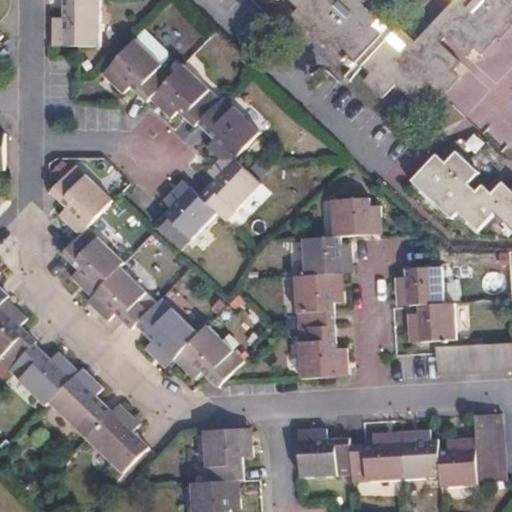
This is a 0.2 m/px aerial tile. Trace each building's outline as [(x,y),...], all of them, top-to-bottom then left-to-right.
[(101,46),(101,0),(64,0),(64,18),(54,17),(54,29),(64,29),(64,46),(101,46)] [(511,0),(291,0),(300,8),(294,15),(312,31),(310,34),(323,47),(326,45),(343,61),(350,54),(370,74),(365,81),(382,97),(395,84),(412,99),(428,83),(442,95),(459,77),(453,71),(461,62),(439,43),(445,37),(467,57),(475,48),(482,54),(498,37),(500,39),(511,26),(511,24),(511,23),(511,22),(511,0)] [(54,46),(64,46),(64,29),(54,29),(54,46)] [(147,30),(137,40),(163,65),(169,59),(169,52),(147,30)] [(159,91),(174,76),(163,65),(137,40),(111,67),(124,79),(117,86),(125,93),(132,86),(148,103),(152,99),(159,91)] [(200,123),(222,101),(185,65),(174,76),(159,91),(172,103),(164,111),(172,118),(180,111),(197,127),(200,123)] [(124,79),(111,67),(105,74),(117,86),(124,79)] [(172,103),(159,91),(152,99),(164,111),(172,103)] [(224,147),(236,159),(262,132),(226,97),(222,101),(200,123),(216,139),(209,147),(217,155),(224,147)] [(221,160),(236,159),(224,147),(217,155),(221,160)] [(446,163),(437,154),(412,180),(414,182),(414,186),(420,191),(423,191),(442,208),(441,211),(447,217),(451,217),(453,218),(459,212),(461,214),(460,217),(466,223),(470,222),(479,230),(495,213),(497,215),(497,218),(503,224),(507,224),(511,228),(511,190),(503,182),(492,194),(483,185),(476,192),(469,184),(479,172),(457,151),(446,163)] [(236,159),(221,160),(217,165),(209,173),(216,180),(200,196),(219,213),(227,221),(262,185),(236,159)] [(76,215),(89,228),(115,201),(78,166),(53,192),(68,207),(61,215),(69,223),(76,215)] [(185,181),(173,193),(180,200),(192,188),(185,181)] [(183,250),(219,213),(200,196),(192,188),(180,200),(173,193),(165,201),(172,208),(157,226),(183,250)] [(341,237),(372,235),(371,217),(381,217),(380,206),(370,206),(369,199),(334,201),(336,237),(341,237)] [(82,235),(89,228),(76,215),(69,223),(82,235)] [(372,235),(374,235),(381,235),(381,217),(371,217),(372,235)] [(126,263),(89,228),(82,235),(64,254),(80,270),(73,277),(81,285),(88,277),(101,290),(122,267),(126,263)] [(336,237),(305,239),(306,276),(332,275),(343,274),(342,256),(352,255),(352,245),(341,245),(341,237),(336,237)] [(343,274),(350,274),(353,274),(352,255),(342,256),(343,274)] [(159,303),(122,267),(101,290),(97,294),(108,305),(101,313),(110,321),(117,314),(134,330),(138,325),(159,303)] [(418,306),(445,304),(442,267),(407,269),(407,277),(396,278),(397,289),(407,288),(407,306),(418,306)] [(0,307),(1,307),(8,299),(11,297),(0,286),(0,273),(0,272),(0,307)] [(343,291),(343,274),(332,275),(334,291),(343,291)] [(299,328),(336,326),(334,303),(344,302),(343,291),(334,291),(332,275),(306,276),(296,277),(299,328)] [(88,277),(81,285),(94,297),(97,294),(101,290),(88,277)] [(407,288),(397,289),(397,307),(407,306),(407,288)] [(97,294),(94,297),(90,302),(101,313),(108,305),(97,294)] [(13,318),(20,311),(8,299),(1,307),(13,318)] [(176,360),(184,352),(200,335),(163,299),(159,303),(138,325),(153,340),(146,348),(155,356),(162,349),(175,361),(176,360)] [(456,340),(455,304),(445,304),(418,306),(419,314),(409,315),(409,325),(419,325),(420,342),(456,340)] [(37,344),(38,342),(22,327),(29,319),(20,311),(13,318),(1,307),(0,307),(0,357),(12,369),(37,344)] [(410,343),(420,342),(419,325),(409,325),(410,343)] [(220,388),(224,384),(246,362),(209,326),(200,335),(184,352),(195,364),(188,371),(196,379),(197,378),(204,372),(220,388)] [(337,348),(336,326),(299,328),(302,379),(339,376),(338,359),(347,359),(347,348),(337,348)] [(47,407),(51,403),(74,380),(61,367),(68,360),(60,352),(53,359),(37,344),(12,369),(10,372),(47,407)] [(506,371),(504,344),(491,345),(493,372),(506,371)] [(479,373),(478,345),(464,346),(466,374),(479,373)] [(493,372),(491,345),(478,345),(479,373),(493,372)] [(451,347),(453,375),(466,374),(464,346),(451,347)] [(437,348),(438,353),(439,375),(453,375),(451,347),(437,348)] [(155,356),(168,368),(175,361),(162,349),(155,356)] [(176,360),(188,371),(195,364),(184,352),(176,360)] [(348,376),(347,359),(338,359),(339,376),(348,376)] [(61,367),(74,380),(78,376),(81,372),(68,360),(61,367)] [(97,380),(84,368),(81,372),(78,376),(90,388),(97,380)] [(51,403),(90,440),(115,412),(98,396),(104,388),(97,380),(90,388),(78,376),(74,380),(51,403)] [(134,416),(122,404),(115,412),(126,423),(133,417),(134,416)] [(115,412),(90,440),(119,468),(111,476),(117,481),(149,447),(133,431),(140,424),(133,417),(126,423),(115,412)] [(477,430),(504,428),(504,414),(476,416),(477,430)] [(477,443),(505,441),(504,428),(477,430),(477,437),(477,443)] [(205,431),(208,483),(229,482),(239,481),(244,481),(243,457),(254,456),(253,445),(243,446),(241,429),(205,431)] [(253,445),(253,435),(247,429),(241,429),(243,446),(253,445)] [(300,441),(302,478),(354,475),(352,446),(351,438),(328,439),(327,429),(316,430),(316,439),(300,441)] [(300,431),(300,441),(316,439),(316,430),(300,431)] [(405,479),(442,477),(441,450),(440,440),(430,440),(428,431),(417,431),(418,441),(403,442),(405,479)] [(403,432),(403,442),(418,441),(417,431),(403,432)] [(383,443),(403,442),(403,432),(382,433),(383,443)] [(354,482),(405,479),(403,442),(383,443),(382,433),(372,434),(373,444),(352,446),(354,475),(354,482)] [(459,449),(478,448),(477,443),(477,437),(459,438),(459,449)] [(443,487),(480,483),(479,470),(478,456),(478,448),(459,449),(459,438),(447,439),(447,449),(441,450),(442,477),(443,487)] [(478,456),(506,454),(505,441),(477,443),(478,448),(478,456)] [(479,470),(507,468),(506,454),(478,456),(479,470)] [(479,470),(480,483),(508,482),(507,468),(479,470)] [(231,498),(241,497),(239,481),(229,482),(231,498)] [(193,511),(230,511),(231,509),(241,509),(241,497),(231,498),(229,482),(208,483),(192,484),(193,511)]
